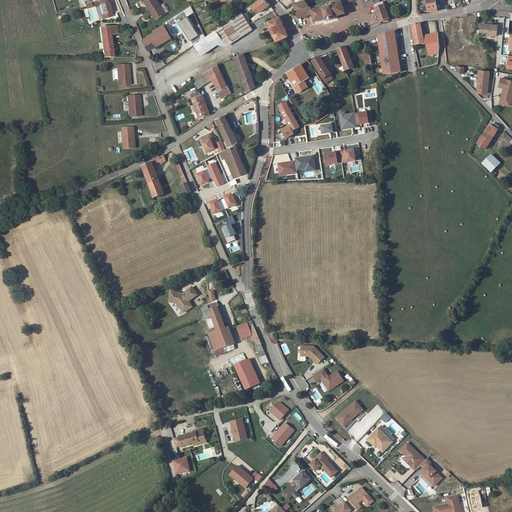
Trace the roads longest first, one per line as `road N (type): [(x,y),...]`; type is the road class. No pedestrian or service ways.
road 1 (unclassified): [(0,219),(172,142)]
road 2 (unclassified): [(245,292),(172,142)]
road 3 (residential): [(436,16),(442,64),(511,137)]
road 4 (tertiary): [(245,292),(244,199),(260,152)]
